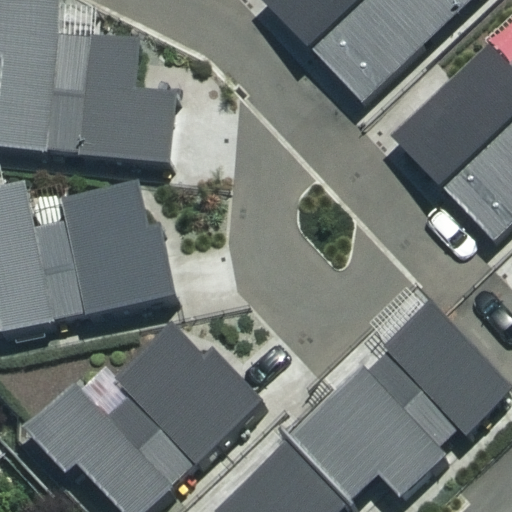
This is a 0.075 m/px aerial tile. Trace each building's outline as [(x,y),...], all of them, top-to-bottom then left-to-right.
[(64,6),(0,0),(0,66),(4,67),(0,112),(0,156),(174,172),(180,103),(139,99),(143,51),(60,44),(64,6)] [(273,0),(264,9),(371,118),(491,0),(273,0)] [(511,73),(492,53),(395,147),(502,256),(511,245),(511,73)] [(0,318),(5,341),(179,305),(165,236),(151,239),(141,193),(66,209),(70,229),(39,235),(30,191),(0,197),(0,318)] [(427,308),(377,267),(340,316),(392,355),(427,308)] [(357,511),(385,486),(405,507),(511,405),(511,394),(437,316),(228,511),(357,511)] [(81,476),(115,511),(158,511),(265,410),(217,361),(207,370),(176,338),(120,392),(131,404),(110,425),(80,393),(28,443),(70,486),(81,476)]
